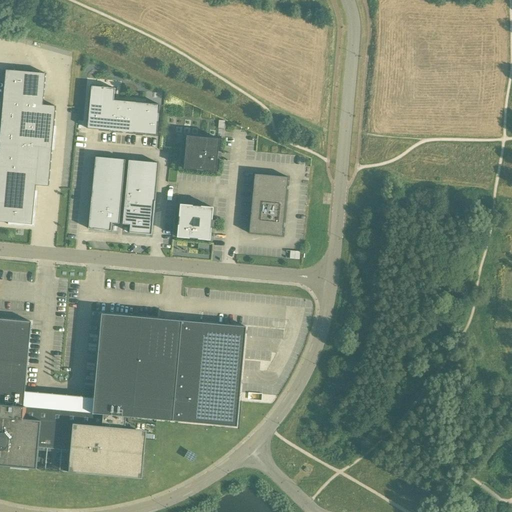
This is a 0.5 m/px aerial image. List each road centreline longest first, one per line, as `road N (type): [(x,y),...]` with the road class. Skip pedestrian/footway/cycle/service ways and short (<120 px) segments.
road 1 (unclassified): [(0,249),(330,279)]
road 2 (unclassified): [(330,279),(354,27),(348,0)]
road 3 (unknown): [(0,59),(45,71),(59,92),(47,253)]
road 4 (unclassified): [(245,452),(281,417),(306,372),(330,279)]
road 5 (unclassified): [(124,511),(155,505),(245,452)]
